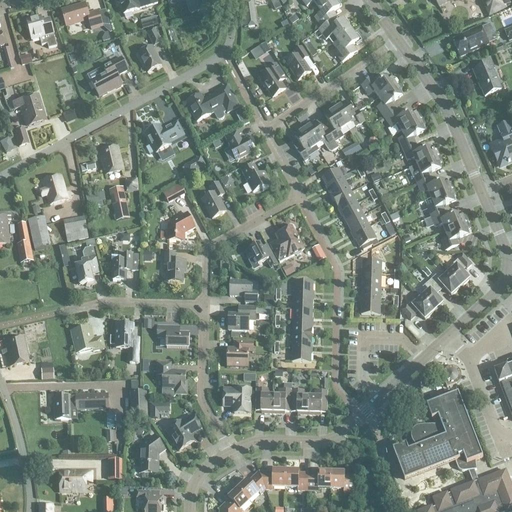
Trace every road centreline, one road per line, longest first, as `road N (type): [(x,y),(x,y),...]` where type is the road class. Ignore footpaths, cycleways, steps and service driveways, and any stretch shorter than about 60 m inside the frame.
road 1 (residential): [(203,307),(205,250),(289,200),(275,120),(394,38)]
road 2 (residential): [(0,177),(222,54),(231,40),(229,0)]
road 3 (residential): [(230,453),(264,440),(337,437),(446,337)]
road 4 (residential): [(487,190),(394,38)]
road 5 (residential): [(230,453),(202,401),(203,307)]
road 6 (residential): [(60,313),(111,303),(203,307)]
road 7 (residential): [(30,511),(0,381)]
